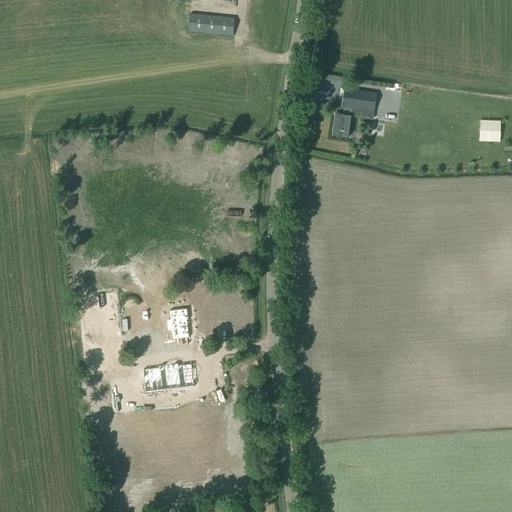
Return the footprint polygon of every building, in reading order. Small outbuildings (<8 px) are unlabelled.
[(190,14),(188,32),(232,36),(234,18),(190,14)] [(346,107),(344,115),(335,114),(332,135),(349,138),(352,116),(351,116),(352,108),(374,111),(372,120),(384,122),(386,114),(385,113),(387,102),(375,101),(376,93),(344,89),(342,106),(346,107)] [(167,310),(167,296),(141,297),(141,311),(167,310)] [(170,328),(171,337),(187,335),(186,325),(185,317),(187,317),(186,306),(168,308),(169,317),(165,317),(166,328),(170,328)] [(127,323),(127,330),(148,329),(147,322),(127,323)] [(140,369),(142,391),(191,386),(189,364),(175,365),(175,363),(156,365),(156,367),(140,369)]
